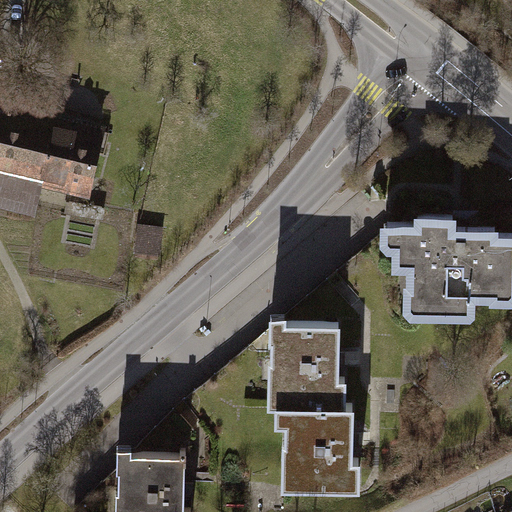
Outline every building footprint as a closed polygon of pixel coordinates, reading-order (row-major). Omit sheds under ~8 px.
[(88,193),(101,131),(0,108),(0,203),(32,211),(38,182),(88,193)] [(412,224),(375,224),(375,247),(392,247),(392,268),(402,268),(402,315),(475,315),(475,301),(511,301),(511,234),(494,234),(494,228),(454,228),(454,214),(412,214),(412,224)] [(164,227),(139,224),(135,251),(160,254),(164,227)] [(283,315),(269,315),(269,403),(343,403),(343,377),(337,377),(337,321),(283,321),(283,315)] [(343,403),(269,403),(269,420),(283,420),(283,486),(358,486),(358,458),(352,458),(352,403),(343,403)] [(136,445),(120,445),(117,511),(193,511),(194,510),(185,510),(186,452),(136,451),(136,445)]
